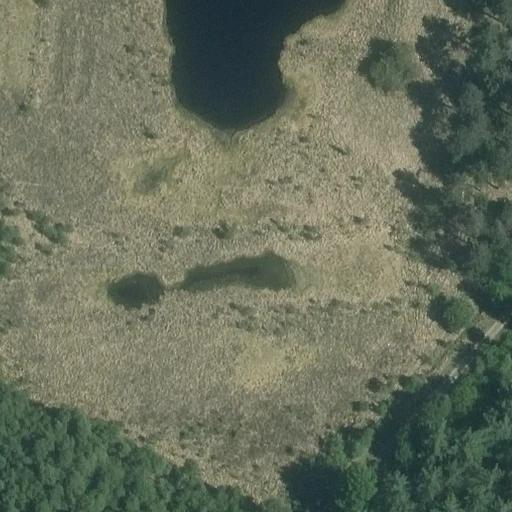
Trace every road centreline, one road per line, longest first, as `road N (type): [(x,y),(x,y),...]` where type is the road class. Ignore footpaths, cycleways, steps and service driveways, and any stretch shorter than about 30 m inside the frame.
road 1 (track): [(511,305),(355,483)]
road 2 (track): [(355,483),(400,500),(511,482)]
